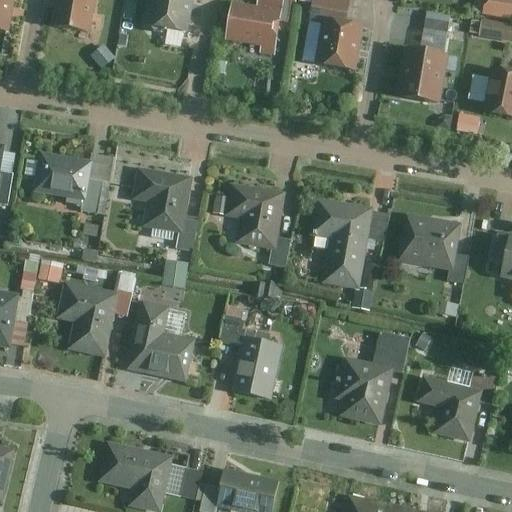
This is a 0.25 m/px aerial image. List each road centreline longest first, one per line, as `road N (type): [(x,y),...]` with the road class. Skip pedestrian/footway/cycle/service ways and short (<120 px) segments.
road 1 (residential): [(0,91),(511,178)]
road 2 (residential): [(68,396),(511,493)]
